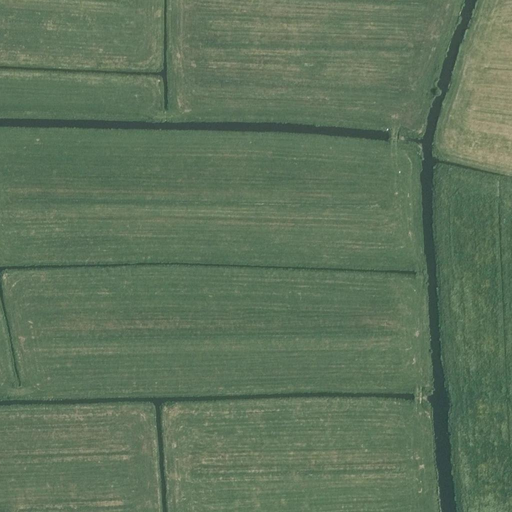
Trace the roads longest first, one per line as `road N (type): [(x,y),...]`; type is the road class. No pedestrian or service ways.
road 1 (track): [(386,0),(392,143),(421,267)]
road 2 (track): [(424,511),(421,267)]
